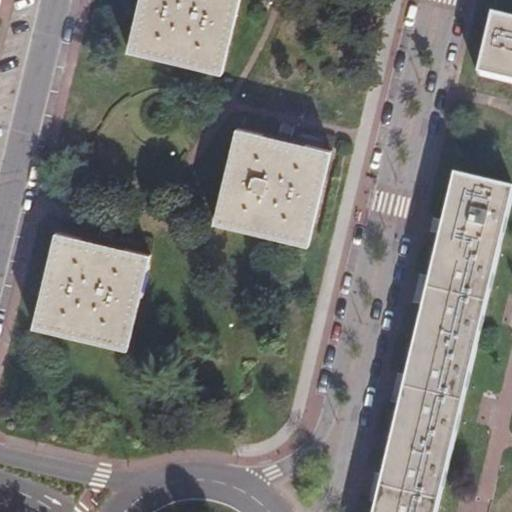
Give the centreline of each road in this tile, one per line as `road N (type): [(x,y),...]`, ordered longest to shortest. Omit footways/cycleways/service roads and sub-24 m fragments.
road 1 (tertiary): [(441,0),(333,452)]
road 2 (residential): [(56,0),(0,245)]
road 3 (tertiary): [(157,485),(0,458)]
